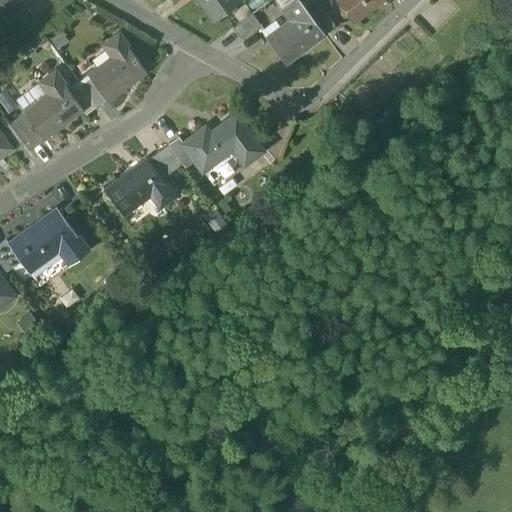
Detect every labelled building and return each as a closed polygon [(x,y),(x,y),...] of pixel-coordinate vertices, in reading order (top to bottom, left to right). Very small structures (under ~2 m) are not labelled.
[(0,0),(0,9),(13,0),(0,0)] [(22,0),(13,0),(0,9),(0,10),(7,20),(26,5),(22,0)] [(198,0),(213,20),(238,2),(236,0),(198,0)] [(299,0),(292,0),(281,8),(290,21),(265,38),(283,63),(323,34),(307,11),(299,0)] [(336,0),(352,20),(379,0),(336,0)] [(333,27),(317,4),(307,11),(323,34),(333,27)] [(26,5),(7,20),(14,30),(33,15),(26,5)] [(252,16),(232,31),(239,39),(259,24),(252,16)] [(113,56),(87,75),(90,78),(106,99),(144,70),(117,34),(104,44),(113,56)] [(69,92),(53,71),(39,82),(49,95),(24,113),(42,136),(43,135),(80,109),(80,108),(69,92)] [(106,99),(90,78),(79,85),(96,107),(106,99)] [(39,82),(15,100),(24,113),(49,95),(39,82)] [(96,107),(79,85),(69,92),(80,108),(80,109),(85,115),(96,107)] [(42,136),(24,113),(9,123),(22,142),(28,150),(45,138),(43,135),(42,136)] [(183,144),(182,145),(193,161),(201,171),(231,149),(243,164),(261,151),(235,116),(209,135),(204,128),(183,144)] [(22,142),(9,123),(0,130),(0,131),(12,149),(22,142)] [(0,156),(10,149),(0,134),(0,156)] [(183,144),(177,137),(167,145),(182,165),(184,168),(193,161),(182,145),(183,144)] [(167,145),(147,160),(161,179),(182,165),(167,145)] [(231,149),(201,171),(212,187),(243,164),(231,149)] [(147,159),(104,191),(123,217),(151,196),(160,208),(175,197),(161,179),(147,160),(147,159)] [(32,231),(30,228),(8,244),(19,260),(27,271),(58,249),(69,265),(87,252),(59,212),(32,231)] [(8,244),(5,240),(0,243),(0,253),(10,267),(19,260),(8,244)] [(58,249),(27,271),(38,287),(69,265),(58,249)] [(0,273),(10,267),(0,253),(0,273)] [(0,304),(13,295),(0,276),(0,304)]
